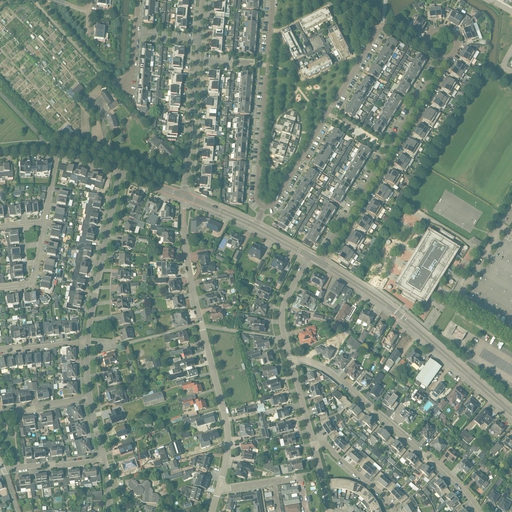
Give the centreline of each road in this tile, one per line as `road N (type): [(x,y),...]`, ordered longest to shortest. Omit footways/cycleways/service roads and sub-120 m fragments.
road 1 (residential): [(219,486),(227,428),(184,226)]
road 2 (residential): [(478,511),(433,458),(330,372),(290,360)]
road 3 (unclassified): [(511,412),(399,315),(320,262)]
road 4 (residential): [(320,262),(444,58)]
road 5 (residential): [(263,206),(273,203),(378,28),(387,27)]
road 6 (residential): [(263,206),(256,198),(273,0)]
road 7 (residential): [(87,343),(119,172)]
road 8 (residential): [(184,196),(197,60)]
